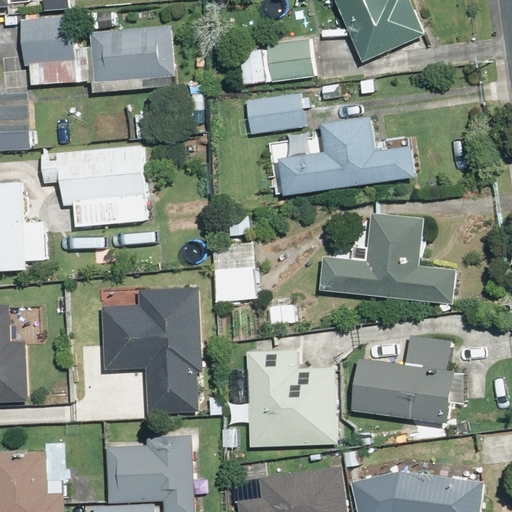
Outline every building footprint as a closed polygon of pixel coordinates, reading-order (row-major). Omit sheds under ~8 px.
[(0,0),(0,10),(44,9),(43,0),(0,0)] [(345,0),(372,62),(436,35),(420,0),(345,0)] [(73,19),(29,20),(30,66),(36,66),(37,87),(100,85),(100,93),(184,91),(183,26),(74,29),(73,19)] [(246,45),(251,84),(325,75),(320,35),(246,45)] [(0,139),(3,139),(3,133),(41,131),(40,91),(0,92),(0,139)] [(307,93),(253,99),(257,134),(311,128),(307,93)] [(334,152),(288,158),(292,195),(420,179),(416,147),(385,150),(381,115),(330,121),(334,152)] [(147,147),(48,151),(49,183),(70,182),(71,205),(83,204),(84,222),(150,220),(147,147)] [(0,271),(36,272),(36,260),(52,260),(53,222),(31,222),(32,183),(0,182),(0,271)] [(359,256),(332,255),(329,290),(463,301),(464,269),(429,267),(431,216),(379,214),(378,245),(360,245),(359,256)] [(262,242),(221,244),(223,303),(264,302),(262,242)] [(146,306),(114,306),(113,368),(158,368),(158,410),(205,411),(205,373),(211,373),(212,291),(146,290),(146,306)] [(275,305),(275,324),(301,324),(301,305),(275,305)] [(0,398),(35,399),(35,340),(19,340),(20,308),(0,307),(0,398)] [(413,366),(368,359),(360,409),(459,423),(467,372),(457,371),(461,340),(418,334),(413,366)] [(305,350),(255,352),(257,446),(346,444),(344,367),(306,369),(305,350)] [(155,443),(116,444),(117,501),(173,500),(172,511),(201,511),(200,434),(155,434),(155,443)] [(58,452),(0,450),(0,511),(73,511),(74,477),(58,476),(58,452)] [(361,487),(366,511),(488,511),(492,480),(417,474),(418,465),(406,465),(405,473),(361,487)] [(271,498),(246,501),(247,511),(354,511),(352,486),(307,491),(305,474),(268,478),(271,498)]
